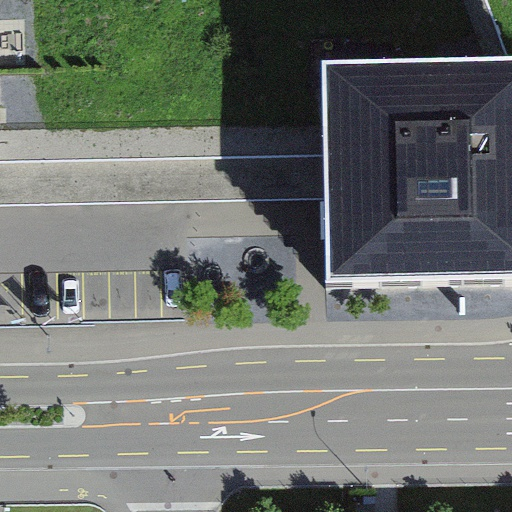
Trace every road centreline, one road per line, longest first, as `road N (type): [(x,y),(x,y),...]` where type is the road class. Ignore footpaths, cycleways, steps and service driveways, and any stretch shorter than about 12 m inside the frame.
road 1 (secondary): [(511,404),(176,407)]
road 2 (residential): [(0,239),(310,233)]
road 3 (secondary): [(176,407),(0,417)]
